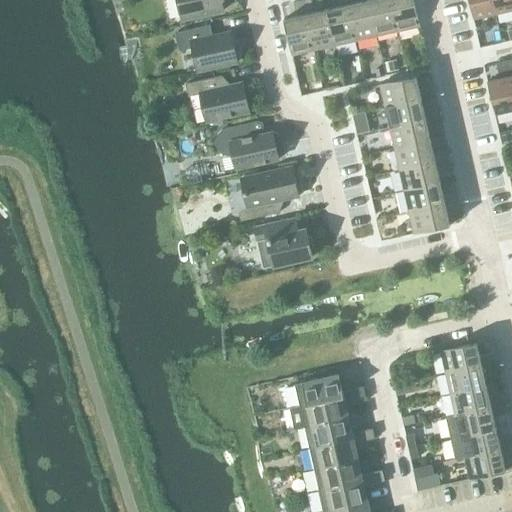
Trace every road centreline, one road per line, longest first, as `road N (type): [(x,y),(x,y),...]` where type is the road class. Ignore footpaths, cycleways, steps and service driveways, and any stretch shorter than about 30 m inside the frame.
road 1 (residential): [(486,238),(381,263),(349,254),(319,131),(285,105),(258,0)]
road 2 (residential): [(408,511),(374,369),(378,355),(506,319)]
road 3 (residential): [(486,238),(435,0)]
